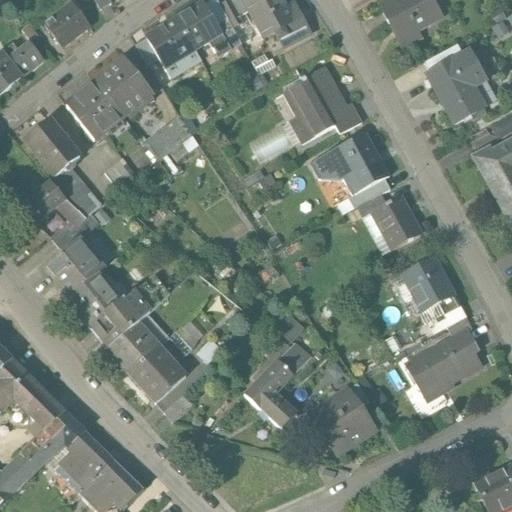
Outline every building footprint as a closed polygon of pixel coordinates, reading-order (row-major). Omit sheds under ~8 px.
[(110,0),(95,0),(101,11),(113,4),(110,0)] [(281,0),(234,0),(230,3),(239,20),(249,14),(264,40),(295,23),(281,0)] [(428,0),(399,0),(380,11),(389,27),(392,25),(402,40),(440,20),(428,0)] [(239,20),(230,3),(220,9),(226,21),(232,31),(242,25),(239,20)] [(203,5),(175,22),(193,52),(207,44),(217,61),(231,53),(216,27),(203,5)] [(70,7),(44,27),(60,48),(87,28),(70,7)] [(232,31),(226,21),(216,27),(231,53),(241,47),(232,31)] [(175,22),(144,39),(146,41),(157,61),(168,80),(199,62),(193,52),(175,22)] [(29,28),(21,33),(29,44),(37,39),(29,28)] [(146,41),(134,48),(147,68),(157,61),(146,41)] [(5,62),(21,81),(42,63),(27,45),(5,62)] [(0,98),(21,81),(5,62),(0,56),(0,98)] [(471,57),(452,67),(451,66),(428,78),(455,128),(484,112),(473,90),(485,83),(471,57)] [(152,98),(124,63),(95,86),(123,121),(152,98)] [(325,71),(301,83),(302,85),(276,100),(277,101),(290,94),(303,118),(290,125),(303,148),(335,130),(336,132),(359,119),(352,107),(344,112),(323,74),(326,72),(325,71)] [(123,121),(95,86),(66,109),(94,144),(123,121)] [(158,162),(194,140),(181,119),(145,140),(158,162)] [(79,162),(48,123),(24,143),(55,181),(68,170),(79,162)] [(511,126),(502,132),(508,142),(511,139),(511,126)] [(366,138),(311,168),(320,184),(345,185),(353,201),(385,184),(390,181),(389,180),(386,182),(364,141),(367,140),(366,138)] [(511,142),(494,153),(491,149),(473,159),(511,227),(511,142)] [(118,190),(137,181),(128,161),(108,170),(118,190)] [(101,209),(68,170),(55,181),(50,185),(64,203),(85,223),(101,209)] [(353,201),(349,203),(354,213),(357,212),(382,198),(390,194),(385,184),(353,201)] [(50,185),(19,210),(34,228),(56,210),(66,221),(68,221),(73,226),(70,229),(74,233),(77,230),(85,223),(64,203),(50,185)] [(382,198),(357,212),(363,223),(373,218),(373,217),(387,209),(382,198)] [(387,209),(373,217),(373,218),(394,254),(421,239),(400,202),(387,209)] [(66,228),(49,241),(61,255),(78,242),(66,228)] [(86,238),(108,268),(117,262),(95,231),(86,238)] [(61,255),(43,270),(68,301),(96,278),(103,273),(78,242),(61,255)] [(432,262),(403,278),(425,317),(439,309),(443,318),(444,319),(459,310),(442,278),(441,278),(432,262)] [(96,278),(68,301),(91,329),(119,306),(118,305),(96,278)] [(119,306),(91,329),(109,353),(137,330),(149,316),(169,299),(154,279),(132,297),(131,296),(118,305),(119,306)] [(459,310),(444,319),(443,318),(427,327),(435,341),(466,323),(459,310)] [(292,346),(307,331),(295,319),(280,334),(292,346)] [(109,353),(108,354),(130,378),(158,353),(137,330),(109,353)] [(468,335),(406,370),(421,396),(438,387),(442,394),(482,370),(475,357),(479,354),(468,335)] [(192,355),(176,337),(165,346),(182,364),(192,355)] [(210,346),(196,360),(210,373),(224,359),(210,346)] [(311,363),(295,348),(289,354),(304,370),(311,363)] [(0,377),(13,365),(0,351),(0,377)] [(158,353),(130,378),(129,378),(157,408),(186,382),(159,352),(158,353)] [(304,370),(289,354),(278,366),(293,381),(304,370)] [(293,381),(291,384),(300,392),(320,371),(311,363),(304,370),(293,381)] [(64,417),(13,365),(0,377),(0,419),(15,407),(45,436),(64,417)] [(278,366),(255,389),(272,404),(280,396),(291,384),(293,381),(278,366)] [(297,418),(281,403),(284,400),(280,396),(272,404),(255,389),(244,399),(281,435),(297,418)] [(359,389),(348,396),(359,413),(370,406),(359,389)] [(348,396),(312,419),(324,437),(337,458),(373,436),(359,413),(348,396)] [(64,417),(45,436),(44,438),(21,460),(38,476),(65,449),(68,453),(84,436),(64,417)] [(312,419),(301,427),(313,444),(324,437),(312,419)] [(113,466),(84,436),(68,453),(72,456),(54,475),(78,500),(113,466)] [(21,460),(3,479),(0,476),(0,484),(12,498),(24,487),(25,488),(38,476),(21,460)] [(113,466),(78,500),(90,511),(125,511),(143,495),(113,466)] [(511,472),(494,482),(492,478),(475,486),(487,511),(510,511),(511,511),(511,472)] [(0,510),(12,498),(0,484),(0,510)]
